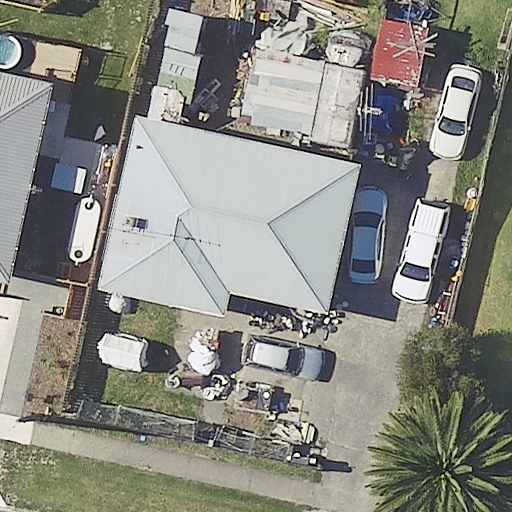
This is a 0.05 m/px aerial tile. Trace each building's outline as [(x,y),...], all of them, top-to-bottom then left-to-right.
[(0,0),(0,16),(44,0),(0,0)] [(229,0),(135,0),(130,24),(221,42),(229,0)] [(365,0),(281,0),(277,18),(358,35),(365,0)] [(333,134),(348,58),(241,37),(226,113),(333,134)] [(340,159),(117,114),(83,284),(209,309),(214,287),(310,307),(340,159)] [(511,199),(499,259),(511,262),(511,374),(510,383),(511,382),(511,199)]
